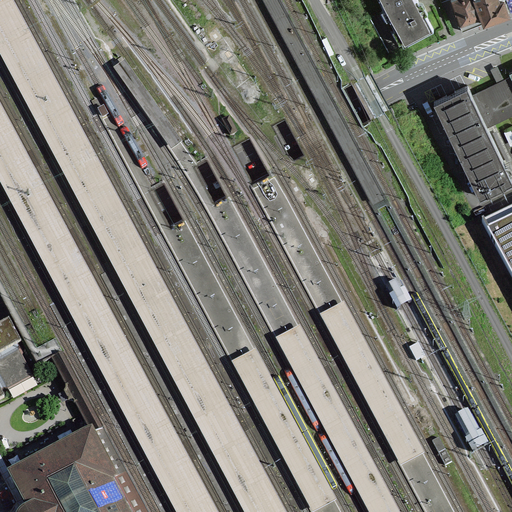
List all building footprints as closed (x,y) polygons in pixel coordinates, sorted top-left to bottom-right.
[(4,0),(0,3),(0,2),(0,58),(243,511),(286,511),(11,0),(4,0)] [(280,0),(264,0),(374,204),(386,198),(280,0)] [(433,29),(417,0),(380,0),(404,44),(416,38),(433,29)] [(476,0),(451,0),(462,31),(472,27),(485,22),(476,0)] [(476,0),(485,22),(492,19),(493,21),(498,19),(501,17),(501,16),(509,13),(504,0),(476,0)] [(511,70),(509,72),(511,76),(510,76),(510,77),(504,80),(498,83),(474,94),(473,94),(472,94),(468,85),(455,90),(446,94),(446,95),(434,101),(479,196),(511,180),(511,176),(505,163),(487,126),(495,122),(511,113),(511,70)] [(136,83),(131,87),(137,95),(142,92),(136,83)] [(104,106),(98,109),(103,118),(109,115),(104,106)] [(0,184),(176,511),(217,511),(0,107),(0,184)] [(235,133),(237,132),(229,117),(223,121),(231,135),(233,134),(234,136),(235,135),(235,133)] [(511,211),(483,224),(511,278),(511,211)] [(405,306),(412,303),(405,290),(404,291),(399,283),(393,286),(388,288),(399,309),(405,306)] [(345,304),(321,317),(347,364),(401,467),(425,454),(371,353),(345,304)] [(20,348),(18,344),(21,343),(9,321),(0,325),(0,400),(4,398),(0,390),(3,389),(8,390),(33,377),(22,357),(23,353),(21,348),(20,348)] [(301,327),(276,340),(368,511),(399,511),(362,443),(301,327)] [(418,343),(409,348),(417,361),(425,356),(418,343)] [(144,500),(101,422),(63,351),(51,358),(65,385),(65,387),(65,389),(65,390),(63,391),(64,392),(63,393),(67,401),(68,400),(69,401),(71,401),(72,401),(73,402),(74,403),(75,403),(89,429),(76,437),(32,459),(11,471),(8,472),(26,507),(21,510),(19,511),(150,511),(148,508),(144,500)] [(256,351),(232,364),(311,511),(315,511),(337,500),(256,351)] [(457,418),(476,454),(482,451),(488,448),(469,412),(463,415),(457,418)] [(439,437),(432,441),(446,466),(452,462),(439,437)]
